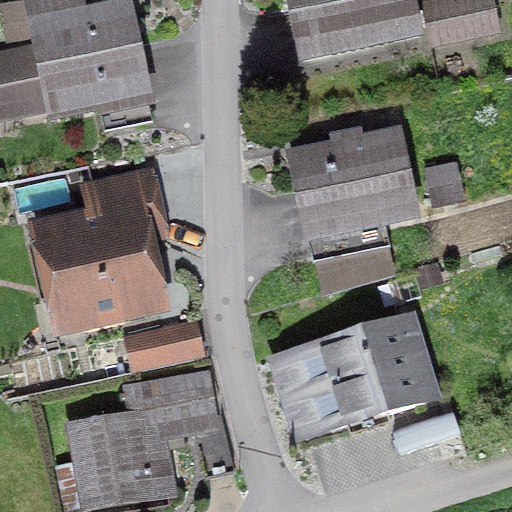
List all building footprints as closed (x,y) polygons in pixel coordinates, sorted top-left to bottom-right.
[(0,117),(139,93),(123,1),(78,8),(76,0),(13,0),(1,2),(10,49),(0,51),(0,117)] [(410,53),(399,0),(274,0),(290,76),(410,53)] [(491,43),(482,1),(420,14),(429,55),(491,43)] [(402,232),(386,143),(279,162),(296,252),(402,232)] [(88,217),(25,228),(42,331),(153,312),(141,241),(157,238),(146,173),(82,184),(88,217)] [(452,175),(421,178),(425,218),(457,215),(452,175)] [(377,260),(309,274),(316,306),(384,292),(377,260)] [(190,327),(127,339),(133,372),(196,360),(190,327)] [(425,408),(403,330),(266,369),(288,446),(425,408)] [(51,395),(71,506),(158,490),(138,379),(51,395)]
